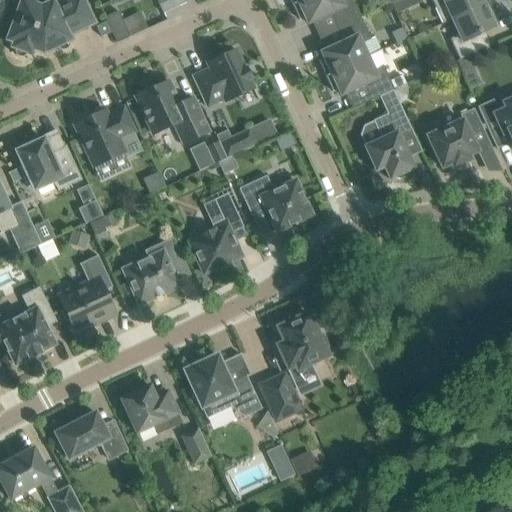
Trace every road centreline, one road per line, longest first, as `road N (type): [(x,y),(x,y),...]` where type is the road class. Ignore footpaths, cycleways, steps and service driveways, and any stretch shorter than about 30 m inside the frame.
road 1 (residential): [(0,423),(227,309),(357,232)]
road 2 (residential): [(253,3),(0,112)]
road 3 (residential): [(357,232),(253,3)]
road 4 (residential): [(357,232),(449,211),(511,208)]
